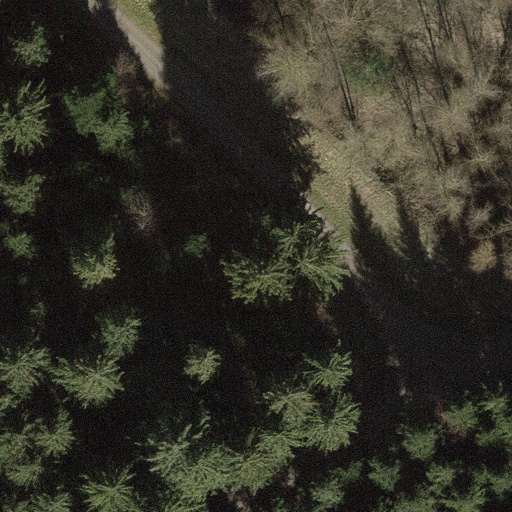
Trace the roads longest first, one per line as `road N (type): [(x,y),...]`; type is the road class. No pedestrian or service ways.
road 1 (track): [(88,0),(170,78),(451,390)]
road 2 (track): [(211,511),(511,358)]
